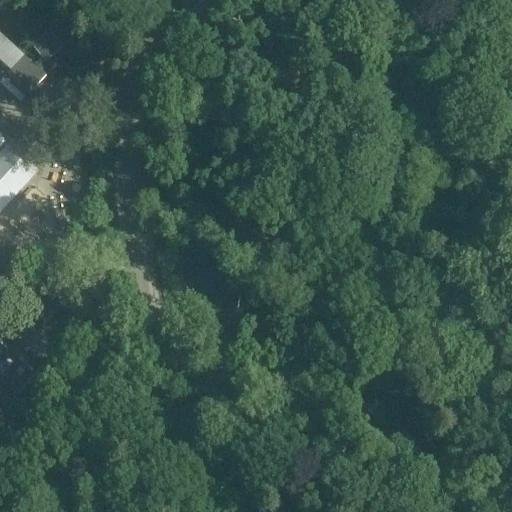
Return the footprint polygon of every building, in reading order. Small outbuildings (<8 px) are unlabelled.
[(49,34),(32,47),(46,64),(63,50),(49,34)] [(46,77),(0,35),(0,62),(11,73),(3,81),(25,101),(46,77)] [(0,151),(6,145),(6,144),(20,129),(4,115),(0,120),(0,151)] [(16,144),(12,141),(0,154),(0,224),(61,155),(30,128),(16,144)] [(43,372),(0,334),(0,383),(17,399),(27,388),(28,389),(43,372)]
